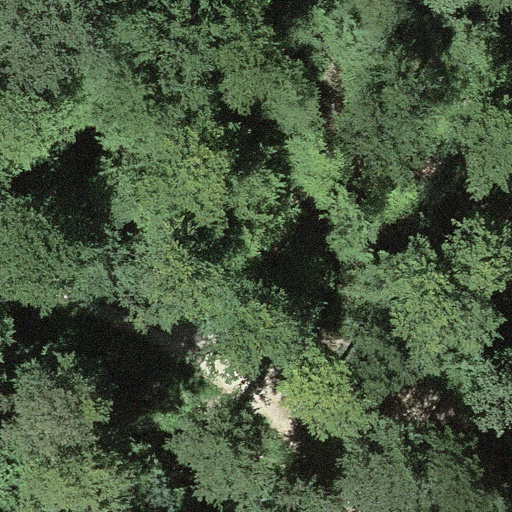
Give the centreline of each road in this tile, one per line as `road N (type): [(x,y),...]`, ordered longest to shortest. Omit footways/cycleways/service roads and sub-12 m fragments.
road 1 (track): [(0,266),(286,380),(367,511)]
road 2 (track): [(286,380),(360,400),(511,399)]
